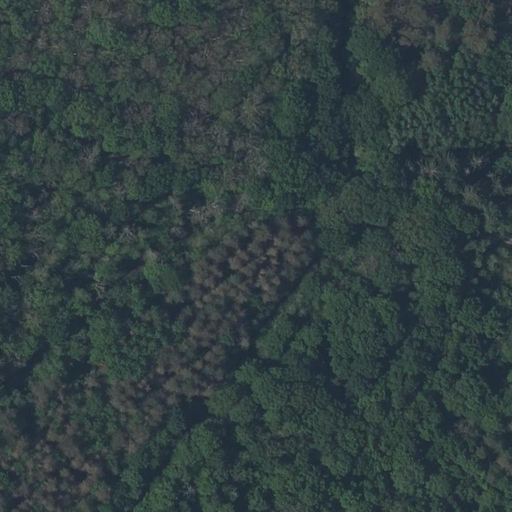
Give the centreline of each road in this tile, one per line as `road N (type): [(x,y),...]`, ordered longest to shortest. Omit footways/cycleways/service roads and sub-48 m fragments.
road 1 (track): [(511,242),(383,216),(341,224),(128,511)]
road 2 (track): [(383,216),(270,206),(204,221),(0,382)]
road 3 (track): [(511,241),(453,190),(424,145)]
